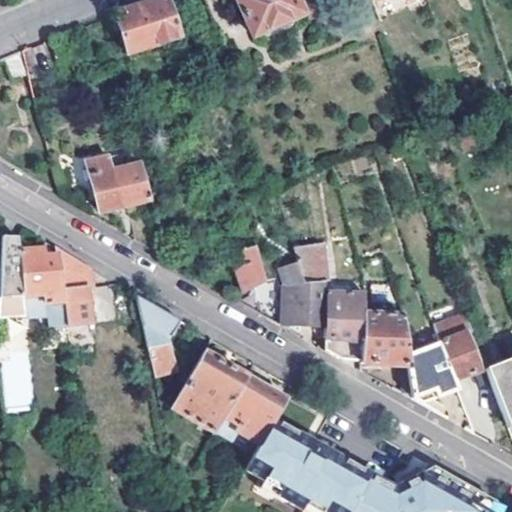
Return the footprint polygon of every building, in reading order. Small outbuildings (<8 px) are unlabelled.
[(155,0),(141,5),(113,14),(125,53),(128,53),(130,58),(153,52),(151,45),(178,36),(166,0),(155,0)] [(251,36),(261,32),(292,19),(302,15),(295,0),(231,0),(235,11),(240,9),(251,36)] [(292,19),(261,32),(265,41),(295,28),(292,19)] [(16,53),(2,58),(11,81),(25,74),(16,53)] [(475,140),(458,144),(462,157),(479,152),(475,140)] [(129,150),(132,165),(139,163),(135,148),(129,150)] [(352,160),(356,171),(379,164),(375,152),(352,160)] [(139,163),(132,165),(123,167),(120,154),(86,163),(99,212),(148,199),(139,163)] [(18,240),(1,236),(0,250),(0,297),(24,297),(43,296),(44,305),(35,306),(36,314),(42,314),(42,326),(86,325),(82,290),(92,289),(90,269),(56,249),(57,258),(42,258),(41,251),(18,252),(18,240)] [(275,242),(281,264),(297,258),(297,256),(290,236),(275,242)] [(265,283),(254,242),(247,244),(247,248),(241,251),(244,263),(235,267),(242,294),(265,283)] [(297,256),(297,258),(305,282),(326,283),(328,256),(297,256)] [(293,284),(292,325),(324,326),(326,295),(326,283),(305,282),(297,258),(281,264),(276,265),(283,283),(293,284)] [(293,284),(283,283),(282,325),(287,325),(292,325),(293,284)] [(480,369),(463,312),(456,294),(452,295),(426,304),(439,343),(453,380),(480,369)] [(134,295),(154,377),(174,372),(167,350),(165,340),(170,338),(180,321),(134,295)] [(326,295),(324,326),(323,339),(325,339),(325,351),(333,355),(343,360),(361,360),(363,316),(363,296),(326,295)] [(43,296),(24,297),(24,306),(35,306),(44,305),(43,296)] [(408,366),(407,355),(402,318),(363,316),(361,360),(360,363),(369,364),(402,366),(408,366)] [(453,380),(439,343),(407,355),(408,366),(413,401),(421,405),(457,391),(453,380)] [(213,434),(222,418),(246,378),(204,353),(172,408),(213,434)] [(511,361),(487,371),(506,424),(511,421),(511,361)] [(369,364),(360,363),(360,371),(369,372),(369,364)] [(413,401),(408,366),(402,366),(405,396),(413,401)] [(246,378),(222,418),(262,441),(274,421),(285,401),(246,378)] [(309,442),(274,421),(262,441),(246,469),(281,489),(277,495),(302,509),(305,503),(318,511),(490,511),(496,509),(495,502),(481,494),(446,477),(433,471),(427,482),(419,478),(393,492),(309,442)]
